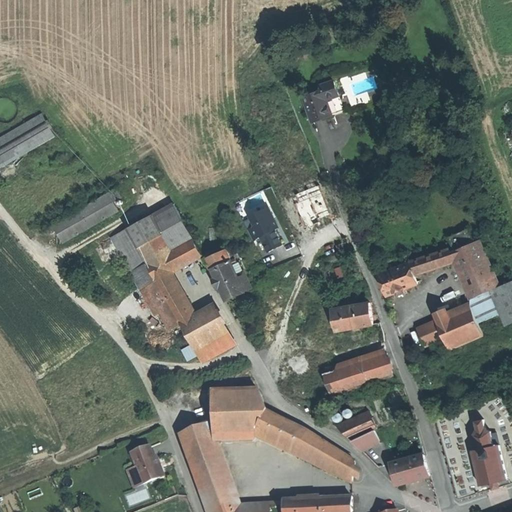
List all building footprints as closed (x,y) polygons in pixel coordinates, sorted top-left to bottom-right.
[(322,86),(324,91),(305,98),(313,122),(323,119),(333,115),(327,100),(340,96),(335,82),(322,86)] [(333,115),(345,111),(340,96),(327,100),(333,115)] [(42,116),(0,140),(0,168),(54,138),(42,116)] [(121,197),(117,190),(46,231),(49,236),(56,232),(63,244),(117,213),(111,203),(121,197)] [(245,214),(255,239),(261,236),(267,251),(284,244),(277,227),(280,226),(271,203),(245,214)] [(129,229),(139,247),(164,234),(167,240),(188,229),(175,204),(129,229)] [(197,351),(230,334),(217,309),(195,320),(170,273),(203,256),(188,229),(167,240),(164,234),(139,247),(129,229),(113,238),(156,316),(161,313),(170,330),(182,323),(190,337),(179,343),(185,354),(196,348),(197,351)] [(417,285),(414,275),(454,261),(471,299),(471,306),(418,329),(425,346),(438,341),(436,335),(442,333),(449,349),(483,335),(478,323),(500,314),(499,313),(490,291),(500,287),(480,241),(452,253),(450,250),(410,263),(379,275),(384,289),(387,296),(417,285)] [(342,244),(337,247),(340,254),(345,252),(342,244)] [(227,300),(253,289),(241,262),(238,263),(236,259),(237,259),(232,247),(208,258),(220,283),(227,300)] [(506,326),(511,323),(511,282),(500,288),(500,287),(490,291),(499,313),(501,313),(506,326)] [(294,296),(291,284),(266,290),(285,377),(310,372),(294,296)] [(314,376),(325,373),(331,395),(394,374),(386,353),(337,369),(329,331),(326,331),(317,293),(297,297),(314,376)] [(338,331),(374,324),(372,315),(370,303),(334,309),(338,331)] [(201,358),(234,340),(230,334),(197,351),(201,358)] [(353,481),(356,462),(310,433),(269,413),(260,391),(213,392),(216,434),(216,435),(257,434),(353,481)] [(370,411),(337,425),(343,431),(352,440),(377,429),(370,411)] [(498,481),(508,479),(500,444),(495,445),(492,431),(487,429),(485,419),(476,421),(478,429),(474,435),(478,449),(473,450),(481,486),(492,483),(498,481)] [(352,511),(353,498),(333,499),(284,501),(284,505),(241,507),(216,435),(216,434),(212,424),(180,434),(206,511),(352,511)] [(381,443),(375,430),(352,441),(361,449),(365,447),(366,450),(381,443)] [(446,445),(453,442),(447,430),(441,433),(446,445)] [(151,447),(132,454),(137,468),(144,484),(165,476),(162,470),(160,465),(157,464),(151,447)] [(395,474),(398,482),(398,484),(415,479),(430,475),(424,453),(392,462),(395,474)] [(144,484),(137,468),(128,472),(134,488),(144,484)]
